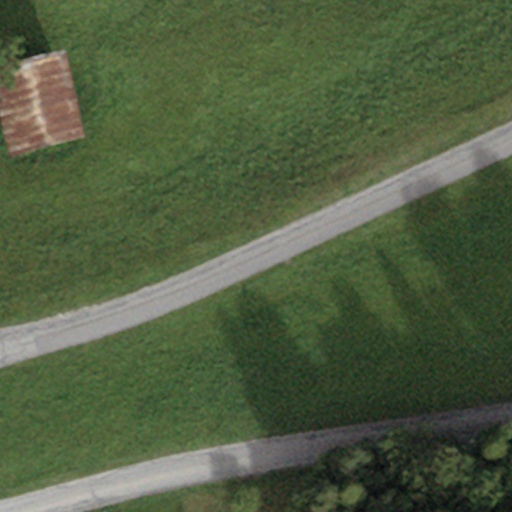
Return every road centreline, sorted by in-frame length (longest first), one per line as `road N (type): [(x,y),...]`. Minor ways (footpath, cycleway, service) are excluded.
road 1 (unclassified): [(511,134),(86,325),(0,348)]
road 2 (unclassified): [(20,511),(265,453),(511,423)]
